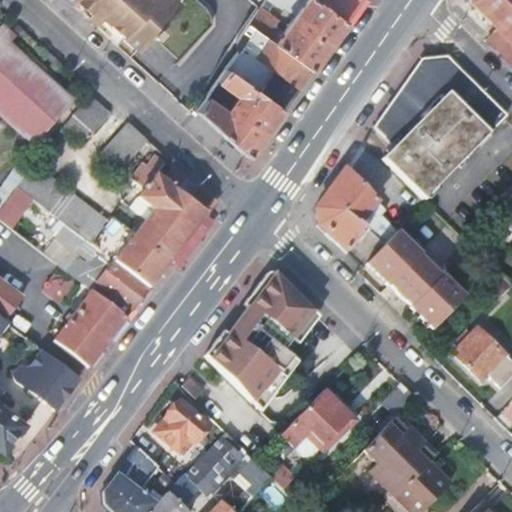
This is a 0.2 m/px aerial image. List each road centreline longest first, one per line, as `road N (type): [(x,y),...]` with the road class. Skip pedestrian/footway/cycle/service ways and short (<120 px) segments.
road 1 (unclassified): [(258,215),(511,465)]
road 2 (residential): [(258,215),(20,0)]
road 3 (secondary): [(258,215),(410,0)]
road 4 (secondary): [(161,346),(0,508)]
road 5 (secondary): [(57,508),(161,346)]
road 6 (secondary): [(161,346),(258,215)]
road 7 (unclassified): [(417,0),(511,93)]
